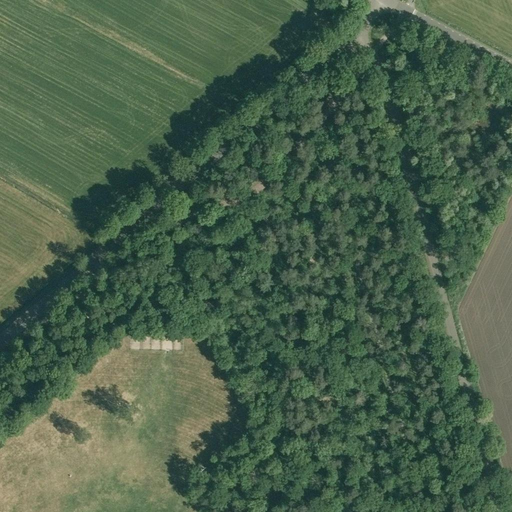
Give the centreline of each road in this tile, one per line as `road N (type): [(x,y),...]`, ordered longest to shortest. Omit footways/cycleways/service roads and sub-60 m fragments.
road 1 (unclassified): [(499,511),(393,103),(356,33)]
road 2 (unclassified): [(0,336),(356,33)]
